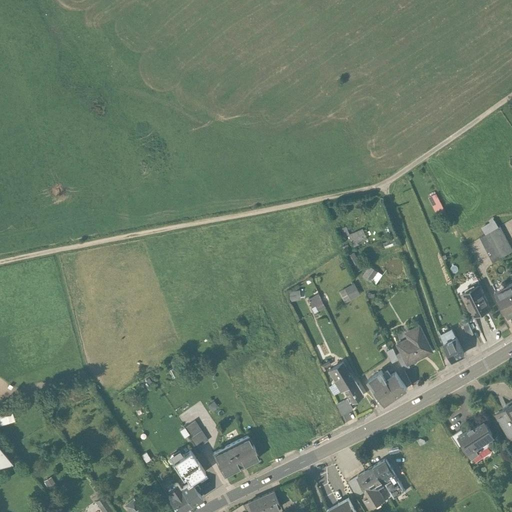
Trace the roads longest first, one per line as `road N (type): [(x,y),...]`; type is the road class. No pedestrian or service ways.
road 1 (track): [(0,265),(383,185),(511,95)]
road 2 (secondary): [(207,511),(511,350)]
road 3 (track): [(383,185),(453,385)]
